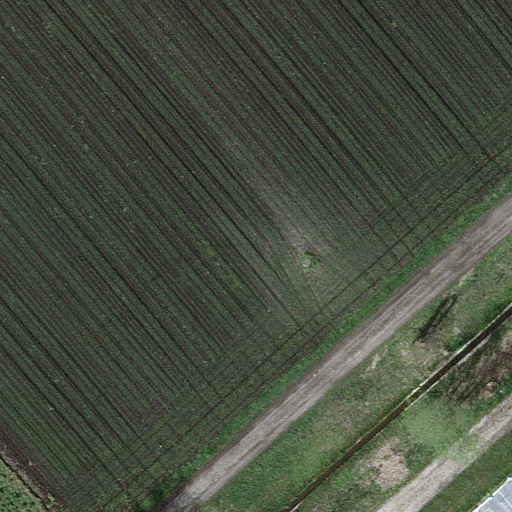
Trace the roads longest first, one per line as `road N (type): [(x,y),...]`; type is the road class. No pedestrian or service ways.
road 1 (track): [(511,217),(182,511)]
road 2 (track): [(511,426),(415,511)]
